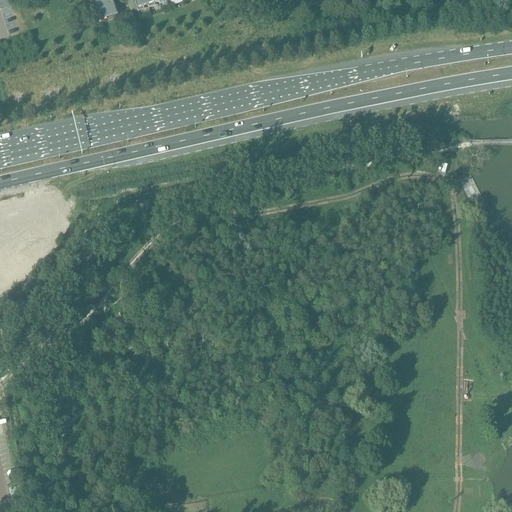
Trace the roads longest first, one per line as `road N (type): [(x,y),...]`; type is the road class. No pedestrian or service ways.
road 1 (primary): [(481,52),(286,76),(0,141)]
road 2 (primary): [(408,92),(319,133),(87,191),(0,229)]
road 3 (primary): [(0,148),(314,81),(415,69)]
road 4 (primary): [(0,199),(138,166),(242,127)]
road 5 (primary): [(0,183),(242,127)]
road 6 (primary): [(239,110),(0,165)]
road 7 (primary): [(239,110),(0,155)]
road 8 (primary): [(415,69),(239,110)]
road 9 (primary): [(242,127),(408,92)]
